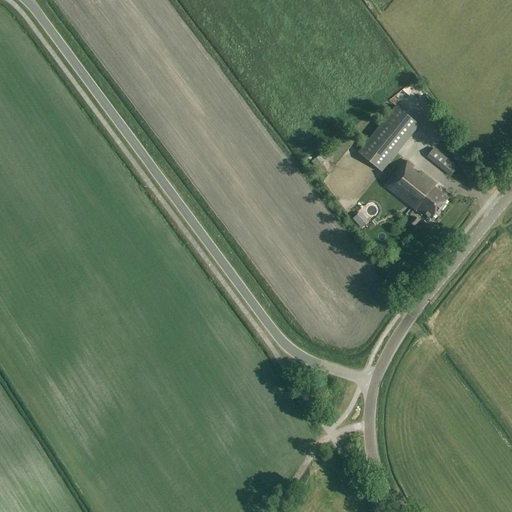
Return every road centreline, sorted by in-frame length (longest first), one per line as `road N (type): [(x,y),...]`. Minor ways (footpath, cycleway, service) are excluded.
road 1 (unclassified): [(25,0),(279,340),(307,361),(374,384)]
road 2 (tertiary): [(374,384),(413,314),(511,193)]
road 3 (tertiary): [(396,511),(371,453),(374,384)]
